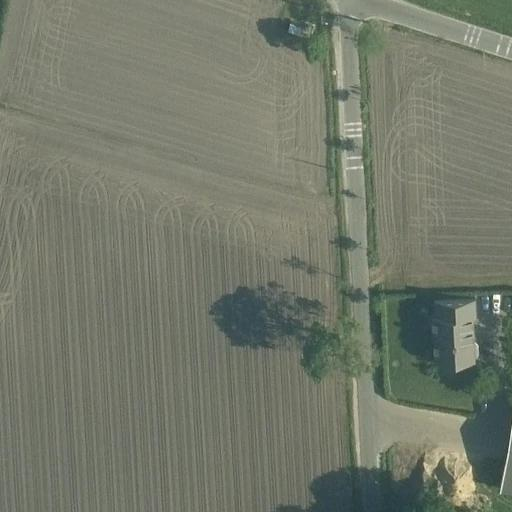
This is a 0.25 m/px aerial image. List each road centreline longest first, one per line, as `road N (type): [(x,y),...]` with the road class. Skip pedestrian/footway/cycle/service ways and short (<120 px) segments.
road 1 (unclassified): [(374,511),(345,0)]
road 2 (unclassified): [(358,0),(511,48)]
